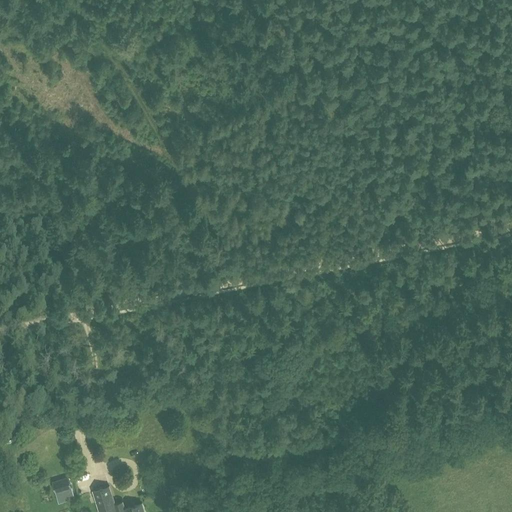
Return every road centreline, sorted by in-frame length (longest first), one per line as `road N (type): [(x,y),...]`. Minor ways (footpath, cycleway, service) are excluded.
road 1 (track): [(511,228),(0,330)]
road 2 (track): [(511,391),(361,432),(393,511)]
road 3 (track): [(200,511),(207,485),(230,473),(361,432)]
road 4 (track): [(89,401),(77,431),(0,500)]
